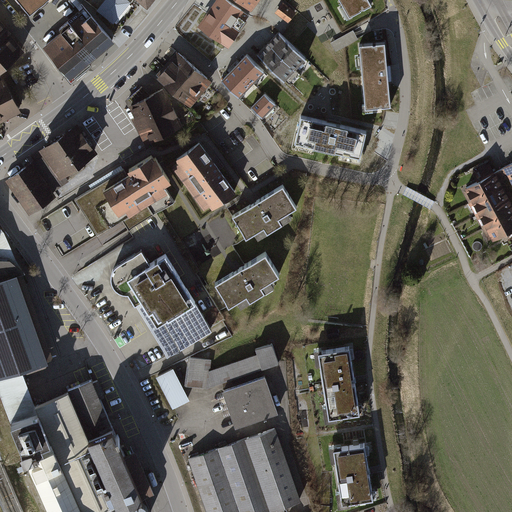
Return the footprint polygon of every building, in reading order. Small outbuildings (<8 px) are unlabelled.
[(44,0),(18,0),(29,13),(44,0)] [(131,1),(129,0),(104,0),(96,10),(113,23),(131,1)] [(227,0),(215,0),(197,25),(218,41),(220,38),(228,44),(239,31),(231,25),(242,10),(227,0)] [(239,0),(251,9),(258,0),(239,0)] [(371,0),(339,0),(349,18),(374,4),(371,0)] [(292,22),(298,10),(283,1),(276,13),(292,22)] [(61,30),(89,63),(115,41),(91,13),(81,21),(78,16),(61,30)] [(0,39),(9,32),(11,31),(0,18),(0,39)] [(43,46),(70,78),(89,63),(61,30),(43,46)] [(353,30),(331,43),(335,51),(358,39),(355,34),(353,30)] [(0,70),(24,49),(9,32),(0,39),(0,70)] [(268,44),(294,70),(306,59),(279,33),(268,44)] [(385,42),(358,45),(365,108),(391,106),(385,42)] [(257,55),(284,81),(294,70),(268,44),(257,55)] [(212,81),(178,49),(171,56),(173,58),(157,76),(189,106),(191,107),(212,81)] [(251,84),(263,70),(245,53),(232,67),(251,84)] [(238,98),(251,84),(232,67),(219,81),(238,98)] [(0,79),(0,121),(21,111),(3,77),(0,79)] [(165,135),(146,96),(150,94),(142,85),(125,100),(129,106),(130,106),(135,116),(132,118),(145,144),(165,135)] [(150,94),(146,96),(165,135),(183,126),(165,87),(150,94)] [(274,103),(264,93),(250,107),(261,117),(274,103)] [(368,129),(298,113),(291,144),(361,160),(368,129)] [(98,151),(78,122),(39,148),(43,155),(59,178),(65,174),(98,151)] [(200,141),(176,159),(179,163),(173,167),(204,209),(210,205),(213,209),(237,191),(200,141)] [(38,159),(33,162),(53,191),(58,188),(69,180),(65,174),(59,178),(43,155),(38,159)] [(121,171),(75,199),(86,217),(97,235),(97,236),(147,205),(153,215),(174,203),(164,186),(171,182),(156,157),(154,158),(152,155),(125,172),(124,169),(121,171)] [(32,160),(5,178),(29,213),(56,195),(53,191),(33,162),(32,160)] [(476,181),(461,189),(467,203),(502,185),(495,172),(494,172),(491,167),(473,176),(476,181)] [(283,185),(234,216),(247,238),(265,227),(269,233),(284,223),(280,218),(297,207),(283,185)] [(502,185),(467,203),(474,216),(509,198),(502,185)] [(511,204),(509,198),(474,216),(481,229),(511,213),(511,204)] [(511,213),(481,229),(488,242),(511,229),(511,213)] [(13,247),(0,251),(0,376),(21,369),(46,359),(19,282),(17,283),(15,278),(23,275),(13,247)] [(123,294),(127,294),(156,276),(151,268),(141,251),(112,269),(110,272),(109,276),(109,281),(111,286),(114,290),(118,293),(123,294)] [(264,252),(214,283),(228,305),(245,294),(249,300),(264,290),(261,285),(278,274),(264,252)] [(156,276),(127,294),(135,305),(136,305),(167,355),(210,329),(166,258),(151,268),(156,276)] [(338,326),(327,329),(329,338),(340,336),(338,326)] [(210,371),(208,388),(279,364),(273,344),(256,349),(258,355),(210,371)] [(351,347),(320,352),(330,419),(361,414),(351,347)] [(211,360),(189,358),(186,386),(208,388),(210,371),(211,360)] [(156,377),(173,409),(190,400),(174,368),(156,377)] [(39,412),(82,511),(98,511),(116,504),(89,439),(68,389),(35,404),(21,369),(0,376),(0,396),(10,423),(39,412)] [(222,392),(234,428),(277,414),(265,378),(222,392)] [(89,439),(113,428),(100,398),(105,396),(98,380),(93,383),(92,379),(68,389),(89,439)] [(268,418),(271,429),(292,421),(288,411),(268,418)] [(82,511),(39,412),(10,423),(26,460),(27,459),(50,511),(82,511)] [(113,428),(89,439),(116,504),(118,507),(142,497),(113,428)] [(188,458),(206,511),(298,511),(296,505),(302,503),(277,429),(188,458)] [(367,445),(336,449),(343,504),(375,499),(367,445)]
